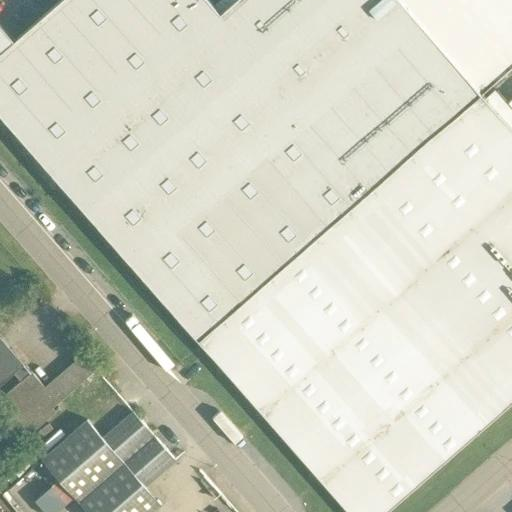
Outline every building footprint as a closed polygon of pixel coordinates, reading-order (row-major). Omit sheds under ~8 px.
[(0,0),(0,51),(27,28),(1,0),(0,0)] [(448,158),(309,0),(229,0),(217,10),(208,0),(59,0),(27,28),(0,51),(0,114),(197,341),(198,340),(217,361),(448,158)] [(511,0),(309,0),(448,158),(500,113),(481,93),(511,65),(511,0)] [(386,511),(511,402),(511,127),(500,113),(448,158),(217,361),(348,511),(386,511)] [(53,407),(96,369),(83,354),(45,387),(0,338),(0,384),(13,373),(20,381),(0,398),(0,402),(29,435),(56,411),(53,407)] [(79,501),(154,435),(133,411),(103,437),(87,419),(42,459),(79,501)] [(154,435),(79,501),(87,511),(151,511),(161,504),(145,486),(175,460),(154,435)]
